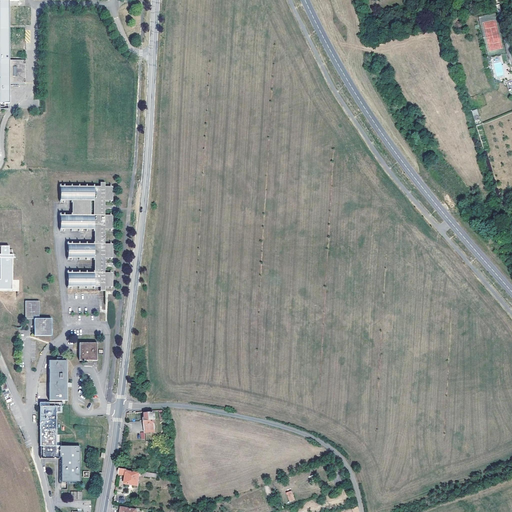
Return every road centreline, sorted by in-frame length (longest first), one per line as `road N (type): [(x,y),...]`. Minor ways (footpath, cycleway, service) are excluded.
road 1 (secondary): [(155,0),(146,172),(119,403)]
road 2 (secondary): [(304,0),(400,159),(511,291)]
road 3 (unclassified): [(119,403),(177,405),(305,434),(346,464),(361,511)]
